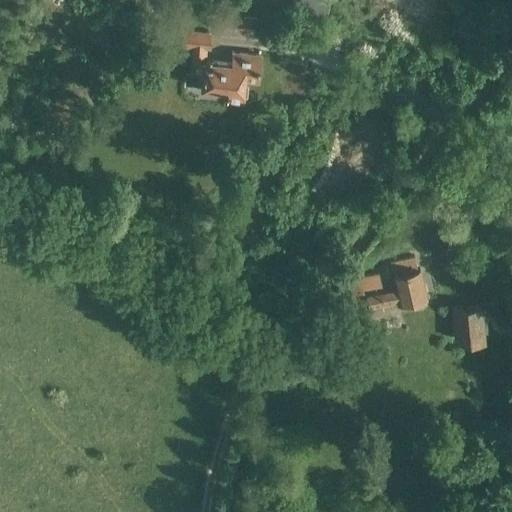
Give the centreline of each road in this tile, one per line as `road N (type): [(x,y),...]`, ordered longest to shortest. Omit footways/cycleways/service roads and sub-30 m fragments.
road 1 (track): [(263,372),(220,327),(0,183)]
road 2 (unclassified): [(263,372),(230,413),(206,511)]
